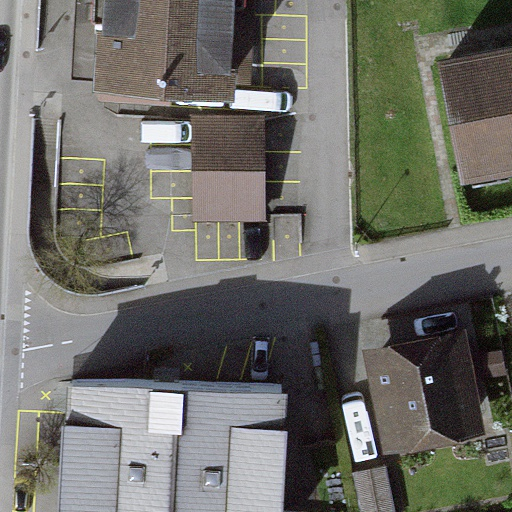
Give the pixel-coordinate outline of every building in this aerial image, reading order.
[(246,0),(101,0),(98,102),(244,107),(246,0)] [(511,52),(443,63),(462,181),(511,172),(511,52)] [(258,122),(193,124),(195,215),(260,213),(258,122)] [(475,351),(375,370),(393,468),(494,450),(475,351)] [(287,511),(292,410),(77,402),(72,511),(287,511)] [(391,511),(383,463),(353,467),(360,511),(391,511)]
